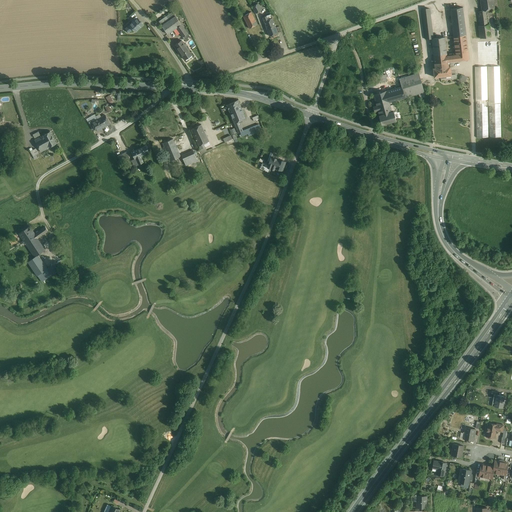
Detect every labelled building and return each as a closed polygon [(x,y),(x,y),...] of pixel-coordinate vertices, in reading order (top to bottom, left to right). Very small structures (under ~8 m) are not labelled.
[(493,0),(480,0),(482,11),(486,11),(495,10),(493,0)] [(258,4),(252,7),(256,13),(261,10),(258,4)] [(429,7),(422,10),(422,15),(430,14),(429,7)] [(463,7),(450,9),(454,41),(467,39),(463,7)] [(482,11),(479,11),(481,26),(487,25),(486,11),(482,11)] [(159,22),(162,26),(175,16),(173,12),(159,22)] [(251,12),(243,16),(248,25),(256,21),(251,12)] [(271,14),(266,16),(263,17),(262,18),(263,18),(262,19),(263,22),(264,21),(266,28),(269,36),(278,33),(276,27),(272,18),(271,14)] [(430,14),(422,15),(424,29),(432,28),(430,14)] [(478,15),(469,16),(473,50),(482,48),(481,38),(480,38),(479,26),(478,15)] [(175,16),(162,26),(168,34),(171,31),(176,28),(181,24),(175,16)] [(143,25),(137,18),(130,25),(125,29),(129,32),(133,29),(135,31),(143,25)] [(188,34),(181,24),(176,28),(179,32),(183,37),(185,35),(188,34)] [(487,25),(481,26),(479,26),(480,38),(481,38),(490,37),(489,25),(487,25)] [(445,37),(432,39),(435,63),(448,62),(447,56),(445,37)] [(467,39),(454,41),(456,55),(447,56),(448,62),(469,59),(467,39)] [(192,55),(181,40),(175,45),(185,60),(186,60),(192,56),(191,55),(192,55)] [(499,54),(489,54),(489,63),(499,63),(499,54)] [(486,63),(475,64),(476,138),(488,138),(487,105),(489,105),(489,138),(501,137),(499,63),(489,63),(488,63),(489,104),(487,104),(486,63)] [(435,68),(433,68),(434,77),(451,75),(450,66),(448,66),(435,68)] [(419,73),(399,78),(402,86),(405,98),(418,94),(420,98),(425,97),(424,92),(419,73)] [(385,74),(369,79),(371,85),(387,80),(385,74)] [(466,82),(468,76),(461,74),(459,79),(466,82)] [(399,78),(391,80),(394,89),(402,86),(399,78)] [(394,89),(386,91),(389,102),(405,98),(402,86),(394,89)] [(386,91),(379,93),(385,113),(392,111),(389,102),(386,91)] [(379,93),(373,94),(377,106),(373,107),(374,112),(378,111),(379,115),(385,113),(379,93)] [(110,94),(106,97),(110,104),(114,102),(110,94)] [(238,100),(227,105),(232,118),(244,113),(238,100)] [(379,115),(381,125),(396,121),(393,111),(392,111),(385,113),(379,115)] [(244,113),(232,118),(238,133),(240,132),(242,136),(248,134),(246,129),(244,130),(243,131),(239,121),(246,118),(244,113)] [(105,115),(97,119),(95,114),(86,119),(88,122),(91,120),(92,122),(95,128),(97,131),(110,124),(105,115)] [(201,124),(191,129),(199,146),(203,144),(209,141),(201,124)] [(249,128),(246,129),(248,134),(256,131),(257,130),(255,125),(249,128)] [(56,143),(50,131),(43,135),(47,143),(44,144),(46,149),(56,143)] [(43,135),(34,140),(41,152),(46,149),(44,144),(47,143),(43,135)] [(173,139),(163,143),(170,161),(180,156),(173,139)] [(146,145),(132,152),(135,159),(132,160),(135,166),(138,164),(143,162),(141,156),(149,152),(146,145)] [(193,150),(181,155),(184,161),(188,159),(195,156),(193,150)] [(127,152),(117,156),(121,162),(130,158),(127,152)] [(278,159),(271,157),(268,165),(272,167),(275,168),(282,170),(285,162),(278,159)] [(268,165),(262,162),(259,168),(269,173),(272,167),(268,165)] [(30,226),(19,234),(24,240),(34,234),(34,233),(30,226)] [(34,234),(24,240),(25,243),(35,257),(38,255),(45,250),(37,238),(48,231),(45,227),(34,234)] [(38,255),(35,257),(28,262),(37,276),(47,269),(38,255)] [(52,266),(48,269),(52,275),(56,271),(52,266)] [(497,395),(494,395),(493,399),(496,400),(494,406),(502,408),(504,396),(497,395)] [(497,425),(488,424),(486,435),(487,436),(487,438),(490,438),(491,437),(491,436),(495,437),(496,433),(497,432),(498,431),(503,432),(504,425),(497,424),(497,425)] [(475,429),(465,427),(463,439),(473,441),(475,429)] [(464,446),(453,444),(451,455),(461,457),(464,446)] [(447,463),(434,461),(432,468),(437,469),(436,474),(444,476),(447,463)] [(508,463),(495,461),(494,467),(493,473),(505,475),(507,466),(508,463)] [(494,467),(481,464),(480,470),(479,476),(480,476),(492,478),(493,473),(494,467)] [(471,470),(461,468),(458,482),(469,484),(471,470)] [(427,496),(416,496),(416,508),(427,508),(427,496)]
